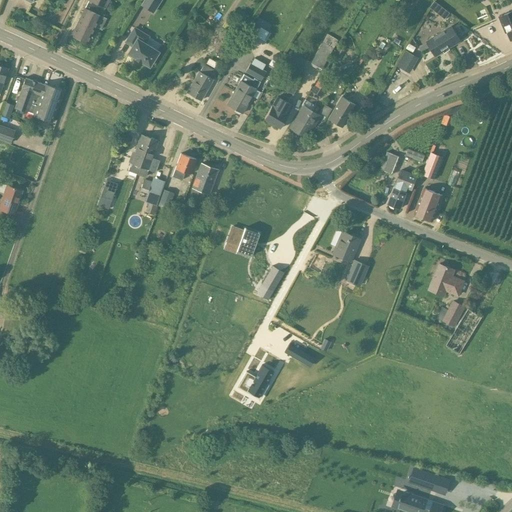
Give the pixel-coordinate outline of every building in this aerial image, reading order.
[(88,43),(108,0),(88,0),(72,35),(88,43)] [(144,0),(141,5),(153,12),(159,0),(144,0)] [(511,40),(511,39),(511,11),(499,17),(506,32),(507,32),(511,40)] [(240,43),(249,49),(256,38),(264,42),(269,33),(253,23),(240,43)] [(436,56),(460,41),(452,26),(427,41),(436,56)] [(144,43),(148,36),(134,28),(126,41),(133,46),(128,53),(136,58),(135,59),(140,62),(141,61),(149,66),(158,52),(144,43)] [(309,64),(320,70),(320,71),(333,48),(335,49),(340,41),(327,33),(309,64)] [(346,50),(339,46),(332,58),(339,62),(346,50)] [(299,68),(305,59),(289,49),(283,58),(299,68)] [(406,52),(397,66),(409,73),(417,58),(406,52)] [(261,81),(266,71),(250,63),(245,72),(261,81)] [(213,78),(217,71),(204,64),(200,71),(199,71),(187,92),(201,100),(213,78)] [(0,65),(0,92),(8,68),(0,65)] [(297,85),(302,78),(297,75),(300,70),(295,68),(288,80),(297,85)] [(254,78),(253,80),(244,74),(227,104),(242,113),(260,81),(254,78)] [(15,108),(33,114),(44,84),(26,77),(15,108)] [(329,83),(320,78),(319,77),(311,91),(321,97),(329,83)] [(367,96),(373,86),(365,81),(359,91),(367,96)] [(44,84),(33,114),(52,121),(63,90),(44,84)] [(342,127),(355,104),(341,96),(328,119),(342,127)] [(280,128),(293,106),(277,97),(264,119),(280,128)] [(2,115),(10,117),(13,104),(5,102),(2,115)] [(305,137),(318,115),(303,106),(290,128),(305,137)] [(15,132),(0,125),(0,139),(11,144),(15,132)] [(128,170),(137,174),(150,137),(141,134),(128,170)] [(150,137),(137,174),(145,177),(158,140),(150,137)] [(423,160),(425,153),(408,149),(406,155),(423,160)] [(392,174),(399,156),(387,151),(380,169),(392,174)] [(180,153),(175,168),(172,176),(182,180),(185,172),(190,174),(196,158),(180,153)] [(443,158),(431,153),(422,176),(434,180),(443,158)] [(209,193),(218,169),(201,163),(192,187),(209,193)] [(402,169),(396,184),(394,187),(395,187),(388,204),(400,208),(406,192),(407,188),(412,190),(418,175),(402,169)] [(112,201),(118,183),(106,179),(100,197),(112,201)] [(151,182),(144,179),(139,191),(146,194),(151,182)] [(0,208),(14,214),(22,190),(7,185),(0,203),(0,208)] [(433,221),(443,195),(424,188),(414,213),(433,221)] [(159,205),(168,208),(174,193),(164,190),(159,205)] [(156,206),(148,204),(144,213),(153,216),(156,206)] [(227,238),(225,243),(237,247),(235,252),(250,257),(257,234),(243,229),(242,232),(230,228),(228,234),(227,237),(227,238)] [(350,261),(359,238),(342,231),(332,254),(350,261)] [(359,285),(368,265),(355,259),(346,280),(359,285)] [(452,276),(454,269),(439,263),(429,289),(444,295),(448,286),(451,287),(449,291),(458,294),(464,280),(452,276)] [(273,291),(284,272),(272,266),(261,284),(273,291)] [(465,306),(453,300),(443,320),(455,326),(465,306)] [(460,354),(483,317),(468,308),(445,345),(460,354)] [(284,352),(299,361),(304,352),(289,343),(284,352)] [(250,371),(246,379),(254,383),(253,386),(265,392),(266,390),(267,390),(270,385),(269,384),(272,379),(274,380),(275,379),(273,378),(279,365),(267,359),(261,371),(251,366),(251,367),(252,368),(250,371)] [(434,491),(438,480),(413,472),(409,483),(434,491)] [(427,505),(429,501),(404,492),(400,504),(413,508),(411,511),(442,511),(443,510),(427,505)]
